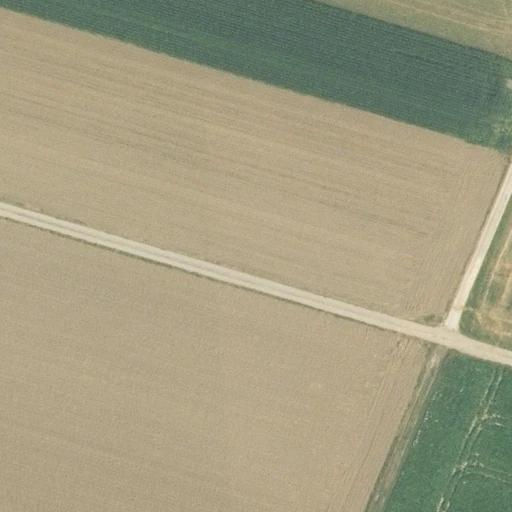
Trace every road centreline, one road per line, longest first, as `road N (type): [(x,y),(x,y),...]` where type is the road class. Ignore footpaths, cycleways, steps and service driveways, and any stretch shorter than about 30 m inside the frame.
road 1 (track): [(511,364),(0,215)]
road 2 (track): [(375,511),(446,343)]
road 3 (track): [(511,183),(446,343)]
